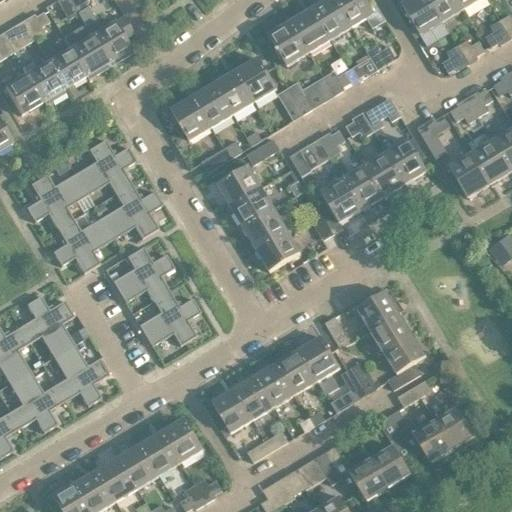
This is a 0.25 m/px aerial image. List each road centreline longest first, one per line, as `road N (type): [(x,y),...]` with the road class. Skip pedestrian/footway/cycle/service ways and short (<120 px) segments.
road 1 (residential): [(183,378),(257,329),(131,112),(132,96),(168,68)]
road 2 (residential): [(241,483),(390,398)]
road 3 (residential): [(0,486),(142,401)]
road 4 (residential): [(294,139),(421,66)]
road 5 (residential): [(142,401),(78,291)]
road 6 (residential): [(421,66),(440,98),(511,56)]
